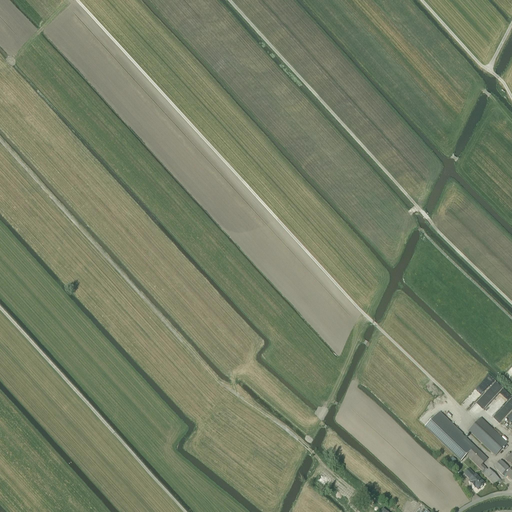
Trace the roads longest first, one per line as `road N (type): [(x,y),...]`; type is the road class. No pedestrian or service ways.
road 1 (track): [(488,465),(458,405),(368,319),(78,0)]
road 2 (track): [(358,511),(341,480),(308,449),(211,374),(0,140)]
road 3 (track): [(511,303),(229,0)]
road 4 (track): [(184,511),(0,307)]
road 5 (track): [(511,98),(420,0)]
road 6 (track): [(511,319),(422,232)]
